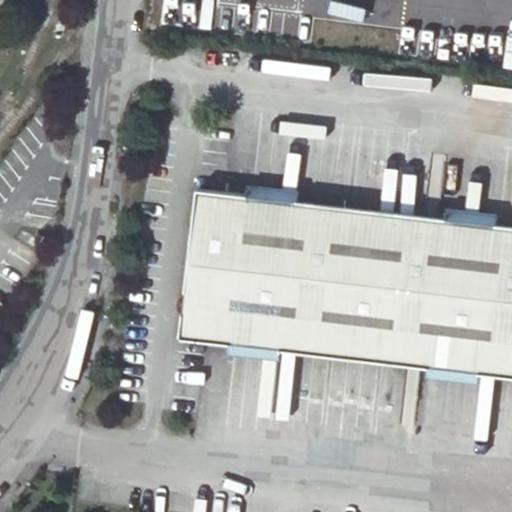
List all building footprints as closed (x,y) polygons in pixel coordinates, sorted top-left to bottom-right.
[(248,196),(297,202),(298,190),(249,184),(248,196)] [(198,191),(181,337),(230,343),(279,348),(428,366),(477,372),(511,375),(511,227),(493,225),(445,220),(297,202),(248,196),(198,191)] [(445,220),(493,225),(495,212),(447,206),(445,220)] [(279,348),(230,343),(229,355),(277,360),(279,348)] [(477,372),(428,366),(427,377),(476,383),(477,372)]
